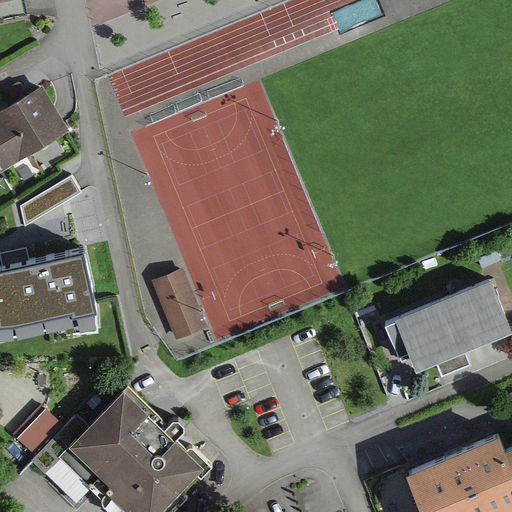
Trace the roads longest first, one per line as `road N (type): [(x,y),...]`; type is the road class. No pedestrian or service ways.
road 1 (residential): [(225,511),(256,472),(511,364)]
road 2 (unknown): [(511,424),(471,436),(333,438)]
